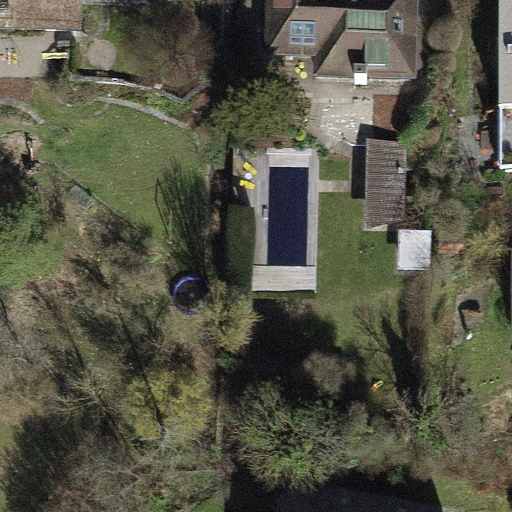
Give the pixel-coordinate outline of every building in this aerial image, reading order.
[(0,0),(0,35),(78,35),(77,0),(0,0)] [(272,0),(274,50),(334,48),(335,73),(433,70),(430,0),(272,0)] [(351,190),(398,188),(397,161),(350,162),(351,190)] [(402,265),(437,264),(436,215),(401,216),(402,265)] [(401,511),(380,507),(316,494),(286,511),(401,511)]
